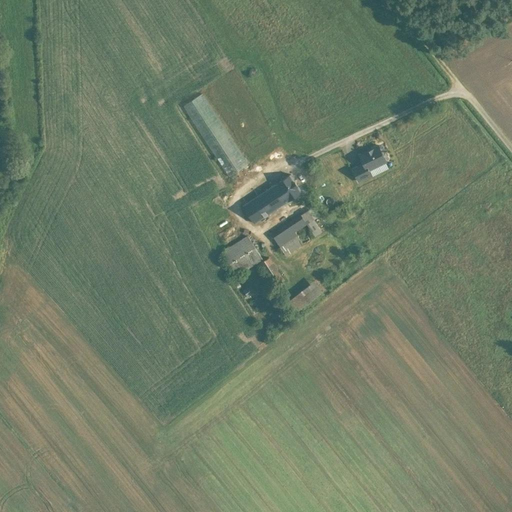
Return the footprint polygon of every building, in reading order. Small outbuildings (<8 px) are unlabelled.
[(248,163),(202,93),(182,106),(229,176),(248,163)] [(379,145),(360,154),(364,163),(367,170),(369,169),(386,161),(386,160),(388,157),(385,152),(382,151),(379,145)] [(364,163),(353,169),(359,181),(371,175),(369,169),(367,170),(364,163)] [(290,174),(277,183),(271,187),(282,204),(288,201),(302,192),(290,174)] [(271,187),(243,205),(254,222),(282,204),(271,187)] [(314,206),(308,210),(314,219),(320,215),(314,206)] [(308,210),(301,215),(307,223),(314,219),(308,210)] [(301,215),(289,222),(295,231),(302,226),(307,223),(301,215)] [(289,222),(272,234),(280,245),(297,234),(295,231),(289,222)] [(302,226),(295,231),(297,234),(302,244),(310,240),(302,226)] [(297,234),(280,245),(286,255),(302,244),(297,234)] [(248,235),(223,251),(237,273),(262,258),(248,235)] [(274,256),(265,259),(270,275),(279,272),(274,256)] [(315,281),(287,302),(295,313),(322,291),(315,281)]
